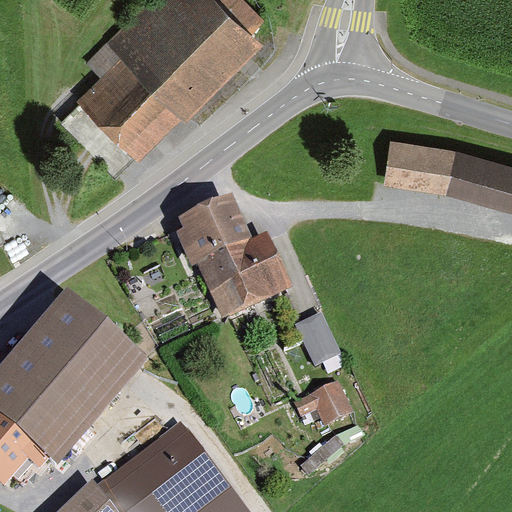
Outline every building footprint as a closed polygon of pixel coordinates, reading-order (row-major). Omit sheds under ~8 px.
[(122,161),(251,46),(209,0),(152,0),(82,63),(104,87),(77,111),(122,161)] [(511,167),(454,152),(395,144),(390,179),(447,187),(511,205),(511,167)] [(230,208),(179,230),(194,266),(200,263),(224,318),(287,290),(266,242),(248,250),(230,208)] [(141,368),(67,306),(0,383),(0,483),(4,487),(27,459),(40,470),(49,458),(57,465),(141,368)] [(316,369),(343,359),(326,313),(299,323),(316,369)] [(339,385),(298,405),(303,416),(319,408),(326,424),(351,412),(339,385)] [(243,511),(181,431),(99,490),(76,511),(243,511)]
